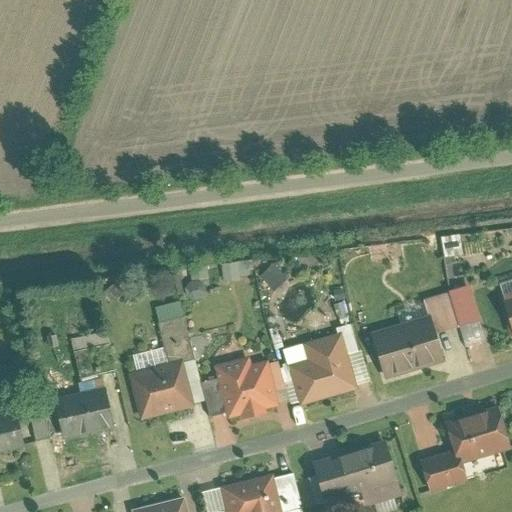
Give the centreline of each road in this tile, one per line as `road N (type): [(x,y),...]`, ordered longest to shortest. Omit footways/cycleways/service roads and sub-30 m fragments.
road 1 (residential): [(511,364),(5,511)]
road 2 (unclassified): [(511,161),(0,222)]
